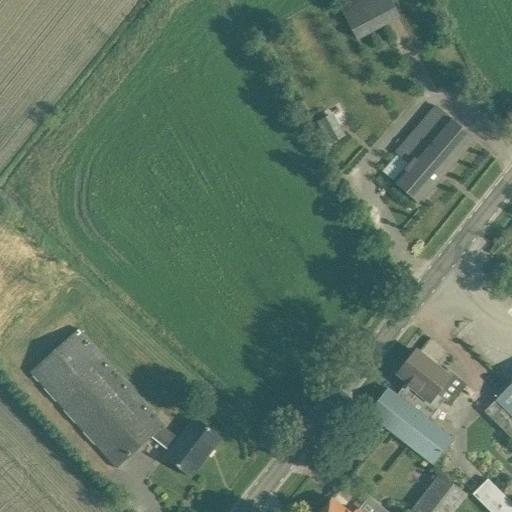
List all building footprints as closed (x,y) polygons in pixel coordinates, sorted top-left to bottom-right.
[(349,0),(339,6),(356,37),(399,14),(391,0),(349,0)] [(393,183),(419,205),(475,140),(436,107),(396,154),(408,165),(393,183)] [(164,457),(190,478),(221,439),(195,418),(178,439),(163,427),(165,426),(78,330),(31,372),(117,469),(152,437),(169,451),(164,457)] [(368,414),(410,447),(434,466),(453,440),(428,421),(443,401),(435,395),(449,377),(416,352),(402,371),(412,378),(398,397),(388,389),(368,414)] [(511,383),(484,412),(511,438),(511,383)] [(413,511),(452,511),(466,494),(441,475),(413,511)] [(511,511),(511,503),(487,480),(473,495),(489,511),(511,511)] [(356,511),(355,511),(347,511),(332,499),(321,511),(356,511)]
